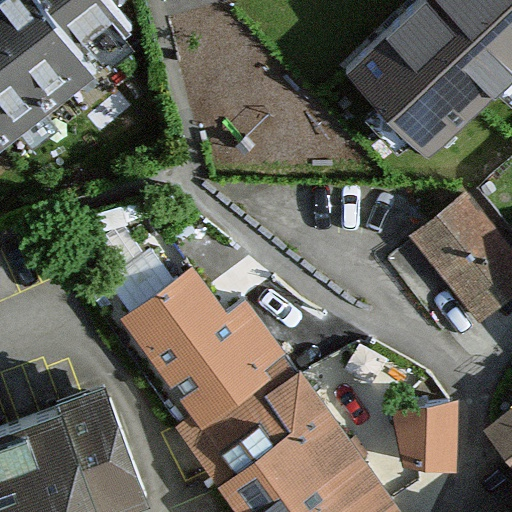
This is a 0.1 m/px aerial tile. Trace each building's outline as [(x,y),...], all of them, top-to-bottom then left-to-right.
[(107,0),(0,0),(0,137),(132,31),(107,0)] [(511,0),(417,0),(339,74),(421,164),(511,84),(511,0)] [(417,233),(480,313),(511,287),(511,252),(466,194),(417,233)] [(191,264),(128,311),(205,417),(258,380),(268,392),(297,372),(278,347),(280,345),(244,296),(224,310),(191,264)] [(399,511),(358,454),(365,450),(355,435),(348,440),(299,371),(297,372),(268,392),(258,380),(205,417),(190,427),(210,453),(204,458),(241,511),(399,511)] [(0,511),(100,511),(145,494),(108,397),(63,413),(59,403),(0,424),(0,511)] [(448,397),(392,406),(404,459),(446,465),(448,397)] [(511,511),(511,409),(496,423),(511,444),(511,511)]
